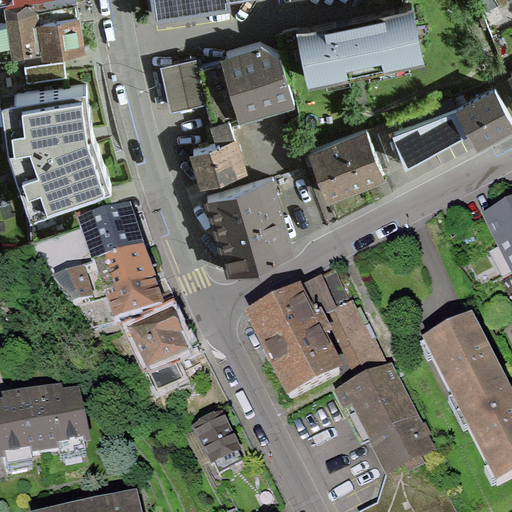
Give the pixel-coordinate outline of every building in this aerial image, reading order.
[(0,44),(10,42),(12,53),(41,47),(42,55),(83,48),(78,12),(39,17),(38,6),(37,0),(4,0),(7,19),(0,20),(0,44)] [(152,0),(154,13),(232,2),(231,0),(152,0)] [(425,56),(413,0),(407,0),(296,23),(308,81),(425,56)] [(262,41),(221,53),(222,58),(198,65),(206,101),(211,119),(229,114),(237,112),(238,117),(295,102),(280,51),(262,41)] [(161,64),(171,108),(206,101),(198,65),(196,55),(161,64)] [(64,62),(25,69),(28,84),(66,77),(64,62)] [(30,209),(112,184),(93,127),(86,83),(2,94),(9,142),(30,209)] [(511,123),(511,117),(493,83),(455,105),(469,129),(476,143),(511,123)] [(455,105),(392,130),(404,163),(469,129),(455,105)] [(215,139),(188,149),(198,184),(248,170),(237,133),(235,134),(229,114),(211,119),(215,139)] [(366,127),(307,150),(327,199),(385,176),(366,127)] [(272,175),(201,196),(224,271),(295,250),(272,175)] [(511,205),(482,221),(511,280),(511,205)] [(55,282),(93,331),(161,305),(157,293),(147,267),(135,235),(127,214),(80,230),(94,269),(55,282)] [(336,272),(244,320),(287,403),(343,374),(318,322),(327,318),(358,383),(388,367),(362,308),(357,311),(336,272)] [(170,317),(125,337),(154,395),(182,384),(173,363),(187,356),(170,317)] [(511,397),(472,320),(422,345),(497,488),(511,480),(511,397)] [(358,383),(333,397),(360,449),(369,445),(387,480),(438,453),(392,365),(388,367),(358,383)] [(75,385),(0,403),(0,469),(91,448),(75,385)] [(221,416),(183,436),(200,466),(209,463),(218,476),(244,463),(221,416)] [(377,508),(365,511),(470,511),(438,453),(387,480),(377,508)] [(140,511),(135,493),(63,511),(140,511)]
